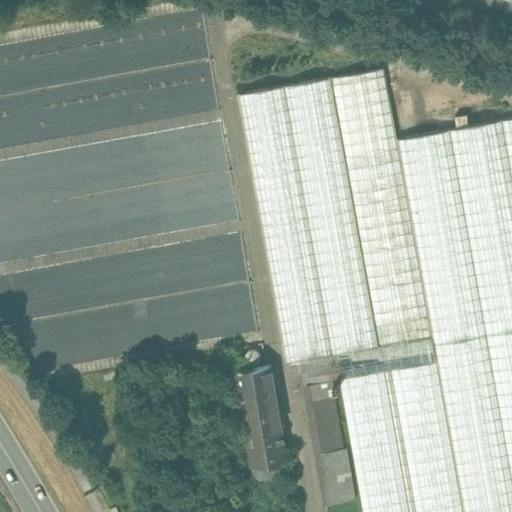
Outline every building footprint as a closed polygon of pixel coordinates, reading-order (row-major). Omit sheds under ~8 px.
[(384,66),(238,92),(286,360),(287,361),(301,358),(305,381),(334,376),(339,375),(363,511),(459,511),(464,511),(397,137),(396,137),(384,66)] [(511,117),(502,119),(511,175),(511,117)] [(511,175),(502,119),(450,128),(511,474),(511,175)] [(511,511),(511,474),(450,128),(397,137),(464,511),(511,511)] [(270,363),(238,369),(250,437),(246,438),(251,465),(287,458),(270,363)] [(334,376),(305,381),(326,503),(355,497),(346,446),(345,446),(334,393),(337,393),(336,387),(339,387),(338,380),(335,381),(334,376)]
